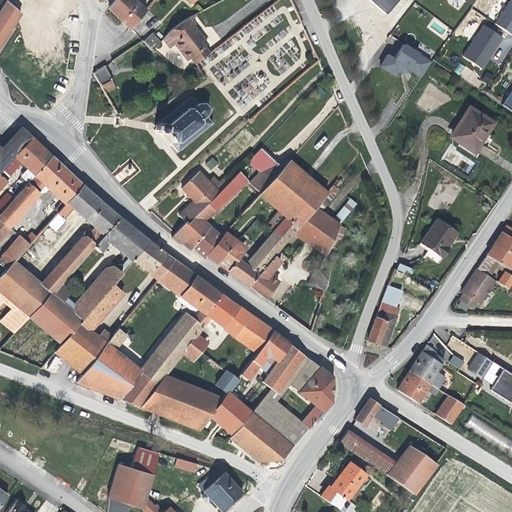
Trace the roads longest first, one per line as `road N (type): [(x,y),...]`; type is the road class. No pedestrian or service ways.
road 1 (residential): [(309,0),(397,206),(396,237),(348,373)]
road 2 (tertiary): [(55,132),(164,241),(348,373)]
road 3 (residential): [(0,368),(285,487)]
road 4 (residential): [(364,384),(429,318),(511,192)]
road 5 (residential): [(364,384),(511,475)]
road 6 (tertiary): [(359,381),(285,487)]
road 7 (residential): [(89,11),(77,99),(55,132)]
